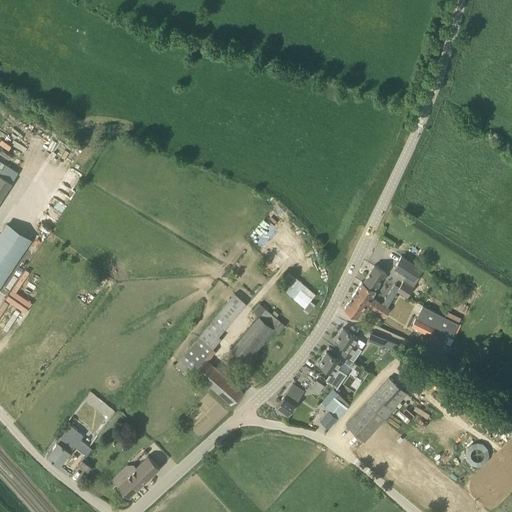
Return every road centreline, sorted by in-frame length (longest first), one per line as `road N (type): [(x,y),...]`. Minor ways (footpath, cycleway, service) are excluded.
road 1 (unclassified): [(242,413),(314,338),(349,277),(426,108),(459,0)]
road 2 (track): [(511,399),(409,341),(331,309)]
road 3 (unclassified): [(413,511),(322,440),(242,413)]
road 4 (unclassified): [(135,511),(242,413)]
road 5 (unclassified): [(106,511),(40,464),(0,421)]
